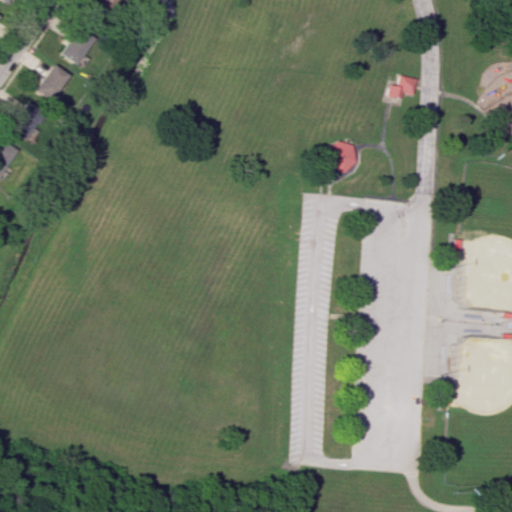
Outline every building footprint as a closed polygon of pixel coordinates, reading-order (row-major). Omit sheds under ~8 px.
[(97,0),(114,8),(117,0),(97,0)] [(72,68),(80,58),(74,54),(87,38),(72,26),(52,52),(72,68)] [(27,90),(43,101),(61,74),(45,63),(27,90)] [(382,94),(396,97),(398,89),(407,91),(410,79),(393,76),(391,85),(384,84),(382,94)] [(511,117),(511,104),(508,95),(483,105),(492,126),(511,117)] [(31,131),(25,127),(33,115),(17,104),(1,128),(23,143),(31,131)] [(322,169),(347,172),(350,143),(325,140),(322,169)] [(0,161),(8,150),(0,144),(0,161)]
